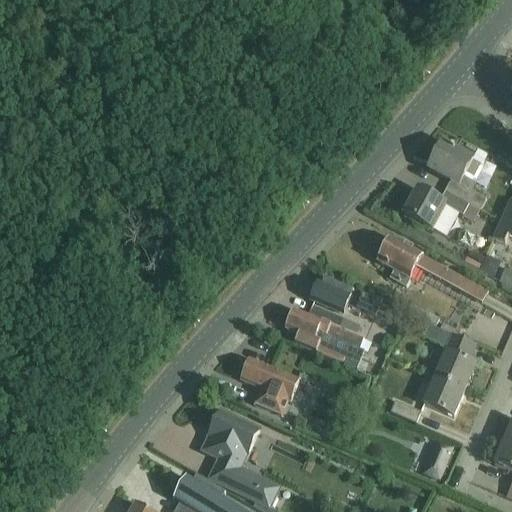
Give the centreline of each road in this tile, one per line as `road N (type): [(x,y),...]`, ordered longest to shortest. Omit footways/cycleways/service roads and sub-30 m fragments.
road 1 (tertiary): [(63,511),(143,410),(461,64)]
road 2 (residential): [(459,487),(511,369)]
